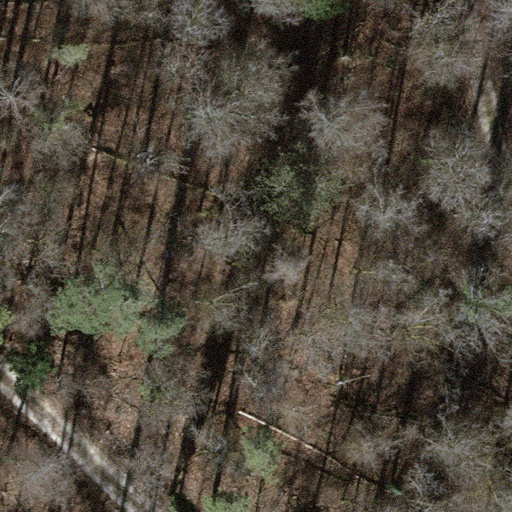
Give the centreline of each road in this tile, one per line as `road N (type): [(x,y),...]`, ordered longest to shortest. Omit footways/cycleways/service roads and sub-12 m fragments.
road 1 (track): [(511,216),(477,0)]
road 2 (track): [(0,361),(153,511)]
